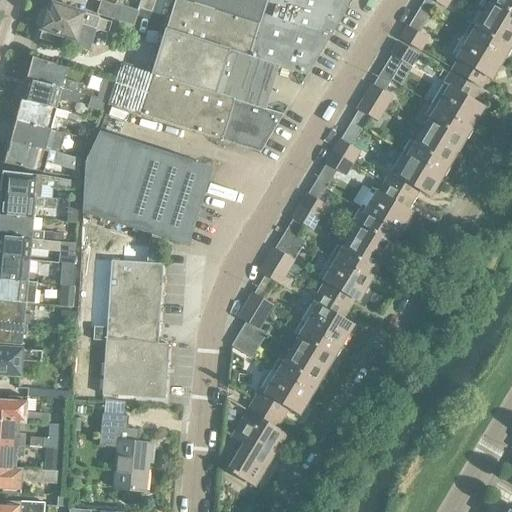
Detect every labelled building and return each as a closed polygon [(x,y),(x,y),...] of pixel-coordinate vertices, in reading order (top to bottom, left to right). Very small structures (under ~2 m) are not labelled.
[(96,14),(111,19),(132,26),(133,26),(138,10),(115,3),(114,4),(101,0),(96,14)] [(266,0),(259,25),(182,0),(174,0),(166,28),(165,28),(151,73),(120,63),(115,81),(113,81),(107,100),(108,100),(107,105),(108,105),(219,140),(260,153),(283,115),(250,104),(263,62),(307,75),(352,0),(266,0)] [(155,0),(140,0),(137,7),(151,12),(155,0)] [(182,0),(259,25),(266,0),(182,0)] [(423,0),(420,7),(431,13),(437,3),(445,8),(450,0),(423,0)] [(483,12),(511,29),(511,0),(489,0),(490,0),(483,12)] [(94,29),(96,29),(108,33),(109,31),(128,37),(132,26),(111,19),(111,21),(101,18),(49,2),(47,9),(41,29),(42,30),(39,39),(51,43),(54,34),(73,40),(72,44),(88,49),(94,29)] [(399,38),(420,51),(428,37),(420,33),(431,13),(420,7),(409,26),(407,25),(399,38)] [(465,33),(505,57),(511,45),(511,29),(483,12),(475,25),(471,23),(465,33)] [(451,69),(482,87),(488,78),(492,80),(505,57),(465,33),(452,55),(455,57),(454,58),(456,59),(451,69)] [(391,55),(383,68),(381,72),(392,79),(402,62),(410,67),(418,53),(397,41),(390,54),(391,55)] [(28,72),(26,80),(80,95),(80,94),(83,95),(84,93),(85,85),(83,85),(83,84),(64,79),(68,67),(32,57),(31,62),(27,63),(26,68),(28,72)] [(392,79),(381,72),(373,85),(371,84),(364,96),(385,108),(392,96),(384,91),(392,79)] [(449,72),(448,73),(443,82),(446,84),(434,104),(474,127),(486,108),(474,101),(480,91),(449,72)] [(90,97),(104,101),(105,99),(107,100),(113,81),(103,78),(97,97),(91,95),(90,97)] [(20,90),(19,95),(21,98),(21,100),(55,110),(56,110),(56,108),(59,99),(77,104),(80,95),(26,80),(23,89),(20,90)] [(352,120),(363,127),(369,116),(378,121),(385,108),(364,96),(356,109),(358,110),(352,120)] [(104,101),(90,97),(88,103),(88,106),(102,111),(104,101)] [(15,121),(50,130),(54,117),(79,123),(81,115),(56,108),(56,110),(55,110),(21,100),(18,108),(18,109),(15,111),(13,116),(16,119),(15,121)] [(421,129),(459,152),(474,127),(434,104),(427,117),(428,117),(421,129)] [(363,127),(352,120),(340,139),(339,138),(332,149),(353,162),(360,150),(352,145),(363,127)] [(50,130),(15,121),(15,123),(11,124),(10,130),(12,133),(10,142),(44,150),(45,150),(45,149),(50,130)] [(403,150),(445,175),(459,152),(421,129),(413,142),(410,140),(403,150)] [(211,167),(99,131),(84,161),(82,213),(82,224),(104,231),(107,220),(152,234),(148,247),(147,263),(156,263),(157,248),(160,237),(170,240),(170,239),(188,244),(211,167)] [(51,164),(77,171),(81,158),(45,149),(45,150),(44,150),(10,142),(4,163),(43,173),(47,160),(52,162),(51,164)] [(315,181),(326,188),(336,171),(345,176),(353,162),(332,149),(324,164),(325,165),(315,181)] [(389,170),(383,180),(414,198),(419,189),(432,197),(445,175),(403,150),(390,171),(389,170)] [(0,193),(37,197),(40,197),(41,186),(79,190),(80,180),(42,175),(1,171),(0,184),(0,191),(0,193)] [(360,208),(400,232),(413,212),(408,208),(414,198),(383,180),(377,190),(376,189),(375,190),(372,188),(360,208)] [(299,204),(320,217),(327,205),(319,200),(326,188),(315,181),(308,193),(306,193),(299,204)] [(56,208),(56,206),(56,199),(40,197),(37,197),(0,193),(0,215),(34,219),(35,212),(38,212),(39,207),(56,208)] [(68,198),(68,199),(67,222),(78,222),(79,199),(68,198)] [(320,217),(299,204),(291,218),(292,219),(286,229),(298,236),(304,225),(312,230),(320,217)] [(349,234),(386,256),(400,232),(360,208),(353,220),(356,222),(349,234)] [(34,219),(0,215),(0,236),(63,243),(63,242),(63,233),(33,230),(34,219)] [(275,248),(273,247),(267,259),(287,271),(305,241),(298,236),(286,229),(275,248)] [(331,256),(371,280),(386,256),(349,234),(341,247),(338,245),(331,256)] [(76,242),(63,242),(63,243),(0,236),(0,257),(30,260),(31,249),(59,252),(59,251),(75,250),(76,242)] [(311,286),(318,290),(347,307),(352,299),(358,302),(371,280),(331,256),(317,276),(311,286)] [(0,278),(28,281),(29,271),(30,260),(0,257),(0,278)] [(264,276),(254,293),(265,299),(275,282),(279,285),(287,271),(267,259),(258,273),(264,276)] [(106,327),(94,326),(93,339),(105,340),(102,394),(165,398),(168,344),(158,343),(163,264),(156,263),(147,263),(111,260),(106,327)] [(61,285),(74,287),(76,264),(59,262),(62,271),(61,285)] [(34,282),(28,281),(0,278),(0,300),(26,303),(34,304),(36,282),(34,282)] [(74,287),(61,285),(58,306),(72,308),(74,287)] [(301,321),(342,345),(354,324),(342,317),(347,307),(318,290),(312,300),(313,300),(301,321)] [(237,317),(239,318),(245,321),(246,321),(259,328),(273,304),(265,299),(254,293),(252,292),(237,317)] [(26,303),(0,300),(0,321),(24,324),(24,325),(32,325),(33,317),(25,316),(26,303)] [(60,327),(76,328),(77,312),(61,311),(60,327)] [(24,324),(0,321),(0,344),(22,346),(24,325),(24,324)] [(238,333),(259,346),(267,333),(259,328),(246,321),(245,321),(238,333)] [(290,347),(327,369),(342,345),(301,321),(293,333),(297,335),(290,347)] [(259,346),(238,333),(231,346),(252,358),(259,346)] [(42,351),(41,351),(22,349),(0,347),(0,374),(20,376),(21,361),(42,362),(42,351)] [(273,368),(313,392),(327,369),(290,347),(282,360),(279,358),(273,368)] [(253,399),(284,417),(289,409),(299,415),(313,392),(273,368),(260,390),(258,389),(253,399)] [(66,400),(67,392),(28,388),(27,396),(66,400)] [(0,399),(0,420),(19,422),(25,423),(27,397),(8,396),(8,400),(0,399)] [(284,417),(253,399),(230,436),(243,443),(227,469),(256,487),(288,434),(278,428),(284,417)] [(128,416),(124,416),(126,403),(106,401),(105,414),(102,414),(99,445),(118,447),(114,486),(145,489),(149,445),(137,444),(139,429),(127,428),(128,416)] [(0,444),(23,446),(24,433),(18,433),(19,422),(0,420),(0,444)] [(29,446),(41,447),(42,438),(29,437),(29,446)] [(23,446),(0,444),(0,466),(16,468),(16,467),(16,456),(23,457),(23,446)] [(57,471),(59,472),(60,462),(45,461),(45,470),(57,471)] [(16,468),(0,466),(0,488),(3,489),(3,492),(21,493),(21,490),(20,490),(21,482),(57,484),(57,471),(45,470),(22,468),(16,467),(16,468)] [(57,495),(56,505),(70,507),(71,496),(57,495)] [(0,511),(43,511),(44,503),(1,500),(0,506),(0,505),(0,511)] [(502,511),(511,511),(511,505),(507,503),(502,511)]
